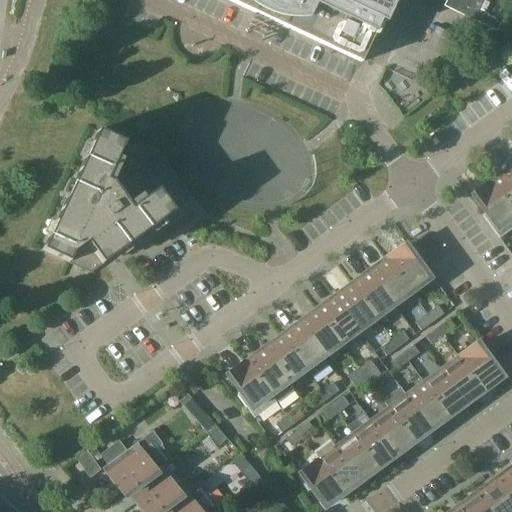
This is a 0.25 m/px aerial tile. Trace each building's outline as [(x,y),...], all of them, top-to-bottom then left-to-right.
[(229,0),(248,9),(257,13),(270,19),(272,20),(359,61),(360,59),(361,58),(378,21),(381,23),(383,24),(391,6),(393,0),(229,0)] [(511,0),(447,0),(444,7),(497,32),(511,1),(511,0)] [(435,26),(425,48),(451,60),(461,38),(435,26)] [(389,70),(382,90),(418,103),(425,82),(389,70)] [(152,156),(128,145),(98,131),(42,251),(90,273),(186,203),(152,156)] [(511,174),(509,170),(492,183),(511,210),(511,174)] [(511,229),(511,210),(492,183),(474,196),(486,213),(482,216),(499,239),(511,229)] [(405,247),(387,260),(410,292),(428,279),(405,247)] [(410,292),(387,260),(369,273),(393,305),(410,292)] [(393,305),(369,273),(352,286),(375,318),(393,305)] [(375,318),(352,286),(334,299),(358,331),(375,318)] [(358,331),(334,299),(317,312),(340,344),(358,331)] [(438,307),(427,315),(432,323),(444,315),(438,307)] [(340,344),(317,312),(299,324),(323,357),(340,344)] [(421,331),(432,323),(427,315),(416,323),(421,331)] [(454,329),(448,321),(437,329),(443,337),(454,329)] [(323,357),(299,324),(282,337),(305,369),(311,377),(329,364),(323,357)] [(431,345),(443,337),(437,329),(426,337),(431,345)] [(398,349),(409,340),(403,332),(392,341),(398,349)] [(305,369),(282,337),(264,350),(288,382),(305,369)] [(398,349),(392,341),(381,349),(387,357),(398,349)] [(419,354),(413,346),(402,354),(408,362),(419,354)] [(477,346),(459,359),(483,391),(501,378),(477,346)] [(288,382),(264,350),(247,363),(276,403),(294,390),(288,382)] [(397,370),(408,362),(402,354),(391,363),(397,370)] [(465,404),(482,392),(483,391),(459,359),(442,372),(465,404)] [(376,369),(374,366),(370,361),(359,369),(365,377),(376,369)] [(276,403),(247,363),(229,376),(241,393),(237,396),(254,419),(276,403)] [(365,377),(359,369),(348,378),(354,386),(365,377)] [(382,377),(378,372),(376,369),(365,377),(371,385),(382,377)] [(448,417),(465,404),(442,372),(424,385),(448,417)] [(359,393),(371,385),(365,377),(354,386),(359,393)] [(328,400),(339,392),(333,384),(322,392),(328,400)] [(430,430),(447,417),(448,417),(424,385),(407,398),(430,430)] [(316,408),(328,400),(322,392),(311,400),(316,408)] [(349,406),(343,398),(332,406),(338,414),(349,406)] [(413,443),(430,430),(407,398),(389,410),(413,443)] [(327,422),(338,414),(332,406),(321,414),(327,422)] [(293,425),(304,417),(298,409),(287,417),(293,425)] [(395,455),(413,443),(389,410),(372,423),(395,455)] [(216,427),(205,415),(197,422),(207,435),(216,427)] [(282,434),(293,425),(287,417),(276,426),(282,434)] [(314,431),(308,423),(297,431),(303,439),(314,431)] [(378,468),(395,455),(372,423),(354,436),(378,468)] [(227,440),(216,427),(207,435),(218,447),(227,440)] [(303,439),(297,431),(286,440),(292,447),(303,439)] [(119,442),(101,455),(108,465),(105,468),(112,478),(113,478),(126,496),(130,493),(163,469),(172,462),(171,461),(161,446),(162,445),(152,432),(126,452),(119,442)] [(360,481),(377,469),(378,468),(354,436),(337,449),(360,481)] [(360,481),(337,449),(331,441),(314,454),(319,462),(343,494),(360,481)] [(163,469),(130,493),(137,501),(137,502),(144,511),(161,511),(187,493),(176,478),(186,471),(176,457),(171,461),(172,462),(163,469)] [(325,507),(343,494),(319,462),(297,478),(309,493),(313,491),(325,507)] [(260,478),(249,466),(241,473),(252,486),(260,478)] [(511,469),(495,481),(511,504),(511,469)] [(271,491),(260,478),(252,486),(263,498),(271,491)] [(511,511),(511,504),(495,481),(478,494),(490,511),(511,511)] [(187,493),(161,511),(217,511),(220,510),(209,495),(210,494),(201,483),(187,493)] [(490,511),(478,494),(460,507),(463,511),(490,511)]
